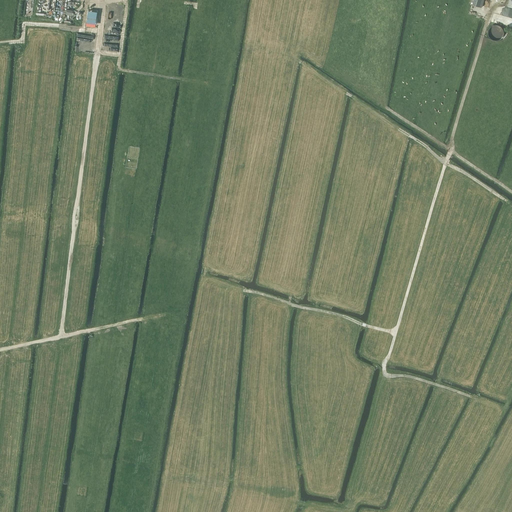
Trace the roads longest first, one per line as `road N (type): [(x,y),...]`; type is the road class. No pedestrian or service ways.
road 1 (track): [(62,336),(103,0)]
road 2 (track): [(395,333),(446,161),(506,200)]
road 3 (track): [(472,396),(383,374),(395,333),(316,310)]
road 4 (track): [(0,350),(165,314)]
road 5 (track): [(450,151),(487,15),(500,4)]
road 6 (track): [(116,0),(125,2),(117,69),(183,79)]
road 7 (track): [(446,161),(328,80)]
